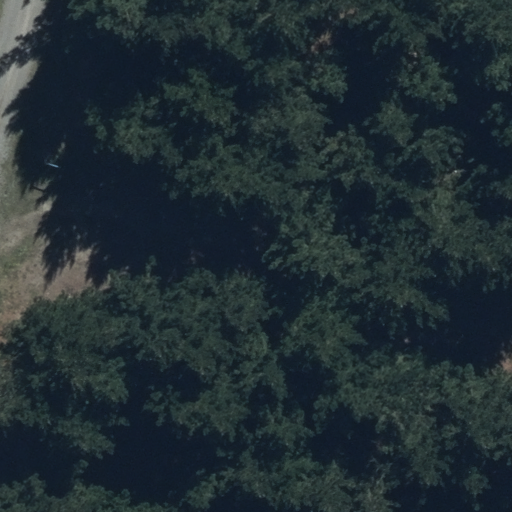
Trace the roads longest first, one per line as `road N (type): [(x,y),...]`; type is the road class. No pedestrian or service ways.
road 1 (track): [(0,186),(511,348)]
road 2 (track): [(36,0),(0,122)]
